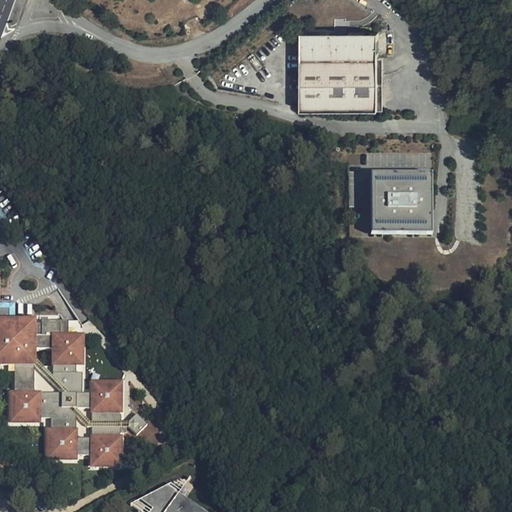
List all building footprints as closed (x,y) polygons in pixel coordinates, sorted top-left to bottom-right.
[(382,101),(379,26),(346,27),(346,33),(334,34),(334,28),(303,30),(307,105),(382,101)] [(439,172),(377,173),(378,233),(439,233),(439,172)] [(11,298),(0,297),(0,310),(6,316),(10,316),(11,298)] [(79,330),(73,330),(65,330),(65,320),(64,315),(10,316),(6,316),(0,310),(0,358),(12,359),(12,388),(8,389),(8,416),(37,416),(37,413),(48,412),(48,425),(45,425),(45,457),(74,456),(74,450),(89,450),(90,460),(119,459),(118,376),(89,377),(89,387),(80,387),(79,368),(73,368),(73,359),(80,359),(79,330)] [(65,330),(73,330),(73,320),(65,320),(65,330)] [(147,418),(136,408),(126,418),(137,428),(147,418)] [(175,475),(123,501),(135,509),(132,511),(208,511),(174,488),(182,478),(175,475)]
